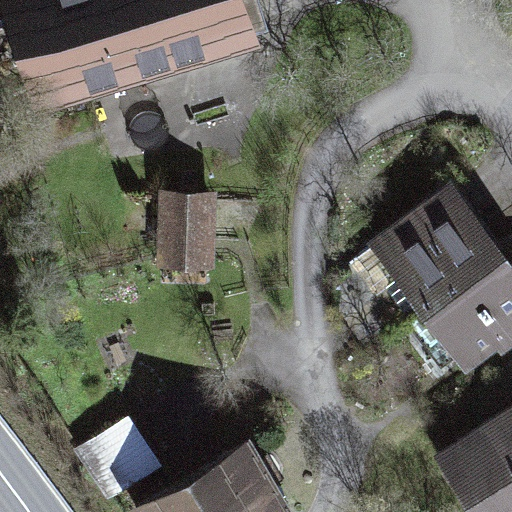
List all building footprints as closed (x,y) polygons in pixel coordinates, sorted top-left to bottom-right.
[(262,0),(20,0),(61,136),(284,70),(262,0)] [(511,276),(440,181),(359,242),(449,361),(511,314),(511,276)] [(181,196),(167,285),(220,294),(234,204),(181,196)] [(511,511),(511,389),(427,448),(470,511),(511,511)] [(122,488),(161,466),(132,417),(94,440),(122,488)] [(276,511),(238,439),(121,501),(126,511),(276,511)]
